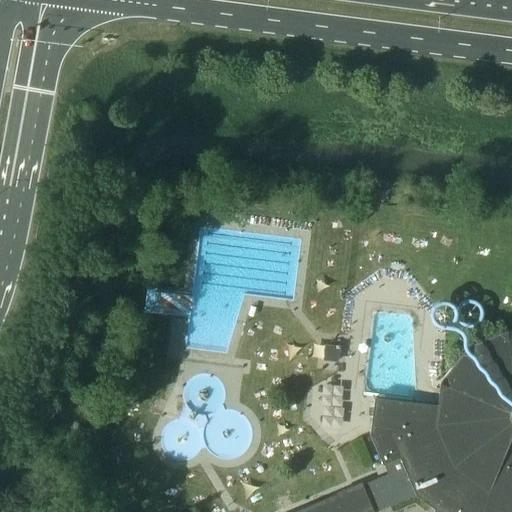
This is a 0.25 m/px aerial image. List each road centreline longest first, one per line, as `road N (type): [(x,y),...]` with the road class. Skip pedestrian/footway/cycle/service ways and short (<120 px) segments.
road 1 (secondary): [(107,0),(511,52)]
road 2 (motorway): [(0,264),(50,0)]
